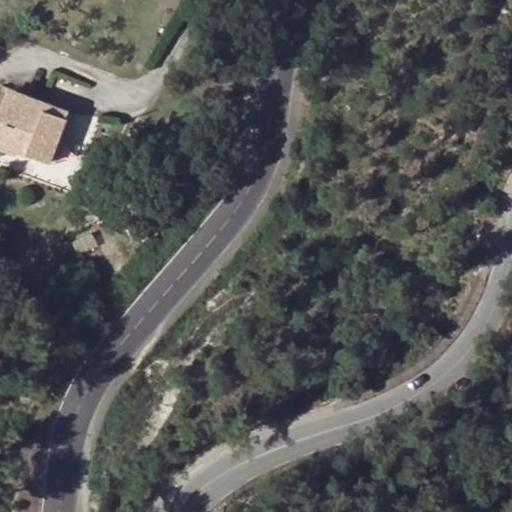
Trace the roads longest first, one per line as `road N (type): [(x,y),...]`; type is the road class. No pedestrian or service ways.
road 1 (residential): [(291,0),(261,168),(86,392),(62,511)]
road 2 (residential): [(511,258),(478,337),(416,395),(246,459),(179,511)]
